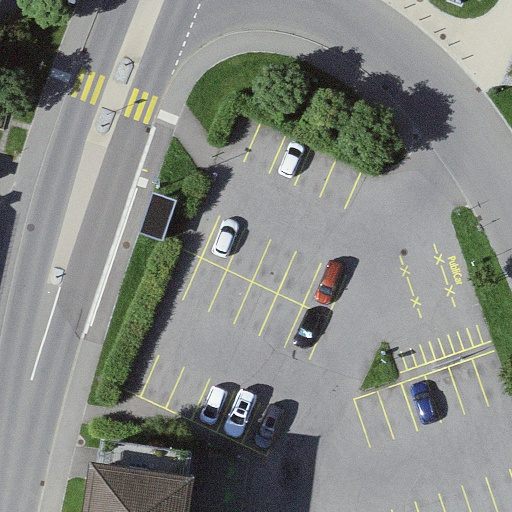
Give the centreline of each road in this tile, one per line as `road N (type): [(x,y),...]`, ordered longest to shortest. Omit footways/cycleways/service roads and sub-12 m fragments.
road 1 (secondary): [(152,0),(56,276),(7,511)]
road 2 (residential): [(308,0),(348,15),(442,95),(511,200)]
